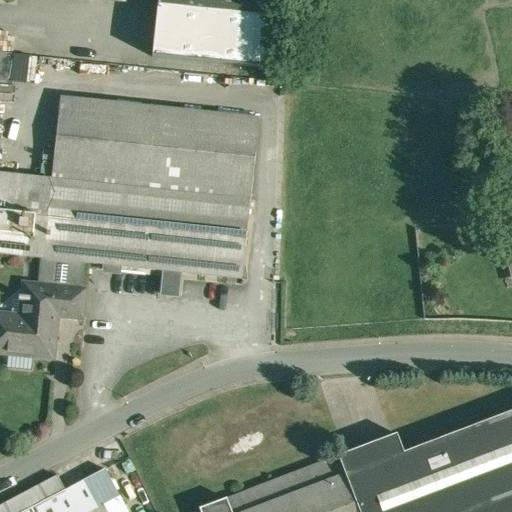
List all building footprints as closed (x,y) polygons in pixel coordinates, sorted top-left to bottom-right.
[(157,0),(152,57),(263,69),(269,18),(268,18),(270,0),(157,0)] [(14,54),(0,52),(0,80),(11,82),(14,54)] [(259,119),(61,97),(52,179),(0,173),(0,253),(42,258),(43,258),(83,263),(106,265),(106,271),(119,272),(120,266),(164,271),(162,295),(178,296),(180,273),(242,279),(259,119)] [(83,263),(43,258),(42,258),(39,286),(25,285),(24,297),(19,297),(18,300),(31,302),(29,318),(0,314),(0,352),(52,358),(57,315),(82,318),(84,291),(81,290),(83,263)] [(511,511),(511,410),(403,452),(397,435),(342,456),(363,511),(511,511)] [(363,511),(342,456),(228,498),(233,511),(363,511)] [(127,511),(105,470),(65,491),(57,476),(0,506),(0,511),(127,511)] [(233,511),(228,498),(202,508),(202,511),(233,511)]
